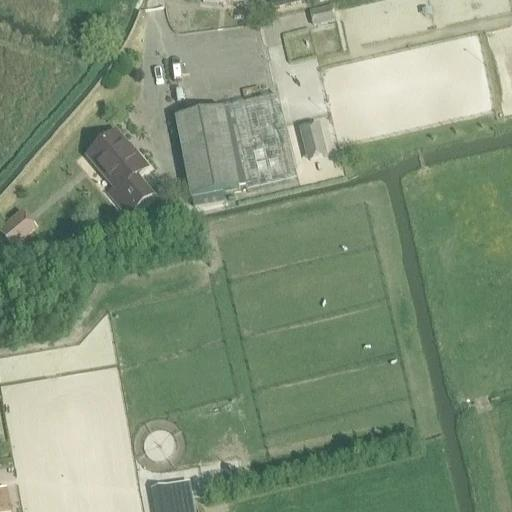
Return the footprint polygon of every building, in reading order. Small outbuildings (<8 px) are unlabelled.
[(270,0),(273,8),(307,0),(270,0)] [(222,194),(246,189),(247,194),(298,184),(282,101),(231,111),(230,109),(176,120),(191,200),(222,194)] [(329,159),(320,126),(301,131),(310,164),(329,159)] [(127,218),(134,211),(151,197),(136,179),(147,170),(134,154),(131,156),(114,135),(88,157),(115,189),(108,195),(127,218)] [(224,203),(222,194),(191,200),(193,209),(224,203)] [(15,219),(0,231),(0,239),(10,252),(29,236),(15,219)] [(226,471),(229,483),(239,481),(235,469),(226,471)] [(194,511),(191,490),(156,496),(159,511),(194,511)]
